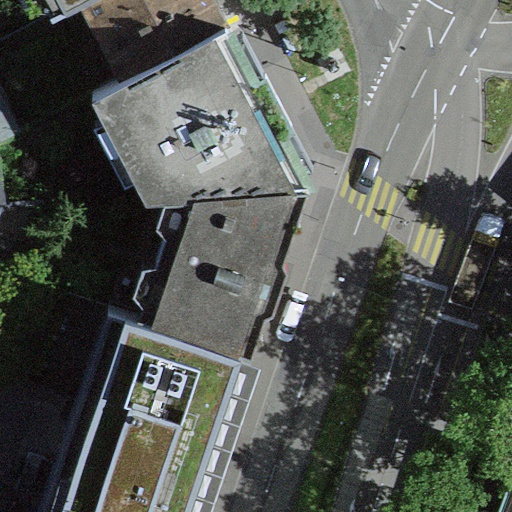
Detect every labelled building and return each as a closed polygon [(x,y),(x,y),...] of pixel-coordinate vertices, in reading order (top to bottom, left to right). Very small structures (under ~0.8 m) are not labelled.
[(70,0),(45,0),(51,10),(70,0)] [(84,0),(123,74),(226,21),(215,0),(84,0)] [(123,74),(93,90),(146,192),(182,189),(308,178),(267,99),(226,21),(123,74)] [(0,138),(17,130),(0,98),(0,138)] [(147,312),(251,347),(265,305),(273,302),(276,294),(287,260),(283,253),(308,178),(182,189),(184,204),(172,205),(149,275),(157,283),(147,312)] [(36,511),(195,511),(215,453),(251,347),(147,312),(109,299),(36,511)] [(511,511),(511,475),(498,511),(511,511)]
